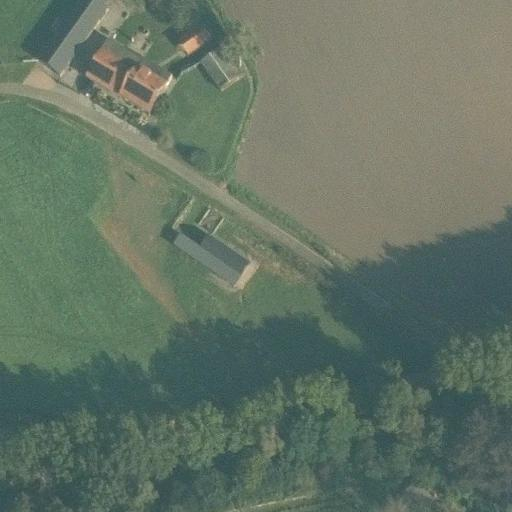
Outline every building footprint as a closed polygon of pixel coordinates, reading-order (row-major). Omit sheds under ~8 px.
[(108,11),(106,9),(94,0),(83,0),(50,46),(38,62),(60,78),(72,62),(108,11)] [(190,58),(212,42),(201,27),(179,43),(190,58)] [(87,79),(150,117),(172,80),(143,64),(122,51),(116,61),(103,53),(87,79)] [(220,92),(238,79),(219,52),(201,65),(220,92)] [(201,252),(181,238),(175,247),(191,258),(234,288),(249,266),(209,239),(201,252)]
